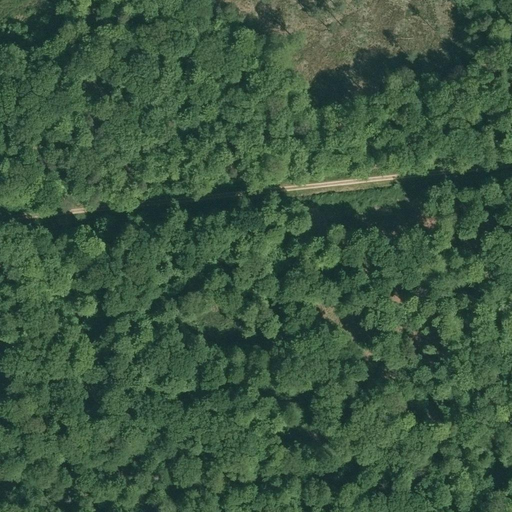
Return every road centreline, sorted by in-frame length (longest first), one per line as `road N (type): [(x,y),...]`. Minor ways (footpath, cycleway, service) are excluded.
road 1 (track): [(511,165),(0,218)]
road 2 (track): [(95,511),(68,211)]
